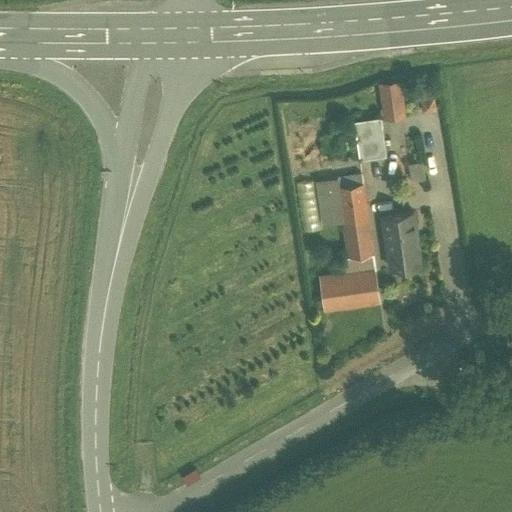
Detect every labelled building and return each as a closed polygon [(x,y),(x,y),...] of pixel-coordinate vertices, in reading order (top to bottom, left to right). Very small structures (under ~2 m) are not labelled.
[(384,117),(404,114),(399,83),(380,85),(384,117)] [(354,121),(360,160),(386,156),(380,117),(354,121)] [(424,162),(411,164),(414,181),(426,179),(424,162)] [(346,273),(319,277),(324,309),(380,301),(361,174),(317,181),(323,220),(343,217),(349,256),(344,257),(346,273)] [(413,211),(383,216),(390,269),(421,264),(413,211)]
